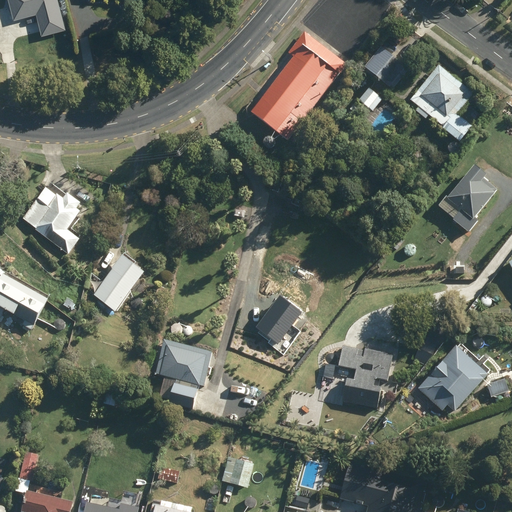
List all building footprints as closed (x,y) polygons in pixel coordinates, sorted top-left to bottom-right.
[(304,34),(288,55),(293,59),(250,113),(286,142),(346,67),(304,34)] [(380,49),(363,70),(387,89),(388,88),(391,91),(406,72),(403,69),(404,69),(380,49)] [(471,128),(455,116),(472,96),(437,68),(409,102),(418,109),(415,112),(424,120),(427,117),(459,143),(471,128)] [(368,90),(357,103),(371,114),(381,101),(368,90)] [(354,104),(351,109),(358,115),(362,110),(354,104)] [(280,142),(271,136),(264,145),(274,151),(280,142)] [(464,148),(455,141),(448,150),(457,157),(464,148)] [(453,221),(452,223),(467,235),(477,222),(473,220),(496,192),(483,180),(485,177),(473,167),(447,200),(445,198),(437,208),(453,221)] [(41,229),(40,231),(72,255),(84,239),(72,230),(86,212),(82,209),(86,203),(74,194),(70,199),(64,195),(54,207),(42,198),(26,219),(41,229)] [(120,260),(92,298),(115,315),(143,276),(120,260)] [(23,322),(21,327),(30,332),(46,302),(0,277),(0,318),(3,314),(11,318),(13,316),(23,322)] [(158,287),(151,305),(160,309),(167,291),(158,287)] [(303,311),(280,295),(256,328),(279,344),(303,311)] [(134,308),(136,308),(138,307),(139,306),(140,304),(140,302),(140,300),(139,298),(137,297),(135,297),(133,297),(131,297),(130,299),(129,300),(128,302),(129,304),(129,306),(131,307),(132,308),(134,308)] [(67,301),(63,307),(70,312),(74,307),(67,301)] [(174,335),(176,335),(178,334),(180,333),(180,331),(181,329),(180,327),(179,325),(177,324),(175,323),(173,323),(172,324),(170,325),(169,327),(169,329),(169,331),(170,332),(171,334),(172,335),(174,335)] [(189,337),(191,337),(193,336),(194,335),(195,333),(195,331),(195,329),(194,327),(192,326),(190,325),(188,325),(187,326),(185,327),(184,329),(184,331),(184,333),(185,334),(186,336),(187,337),(189,337)] [(511,370),(511,342),(497,356),(511,371),(511,370)] [(163,343),(154,376),(202,389),(211,355),(163,343)] [(346,382),(342,403),(376,410),(380,390),(372,389),(374,381),(387,384),(392,356),(364,350),(364,352),(342,347),(338,368),(355,372),(353,383),(346,382)] [(487,377),(455,349),(417,391),(442,413),(446,407),(454,414),(487,377)] [(415,355),(413,363),(423,364),(424,356),(415,355)] [(505,378),(487,384),(491,397),(509,391),(505,378)] [(172,387),(167,407),(190,414),(196,394),(172,387)] [(134,404),(132,413),(144,416),(146,408),(134,404)] [(165,428),(152,427),(150,438),(163,439),(165,428)] [(69,511),(72,504),(27,493),(29,483),(31,484),(37,457),(25,454),(18,480),(17,480),(14,493),(24,496),(20,511),(69,511)] [(229,483),(229,485),(247,490),(253,466),(235,462),(235,464),(227,462),(222,481),(229,483)] [(163,470),(160,481),(176,486),(178,474),(163,470)] [(222,487),(219,501),(227,503),(231,489),(222,487)] [(250,507),(252,507),(253,506),(255,504),(255,503),(256,501),(255,499),(254,497),(252,496),(250,495),(249,495),(247,496),(245,497),(244,499),(244,501),(244,502),(245,504),(246,506),(248,506),(250,507)] [(178,511),(159,508),(160,504),(152,502),(149,511),(178,511)]
